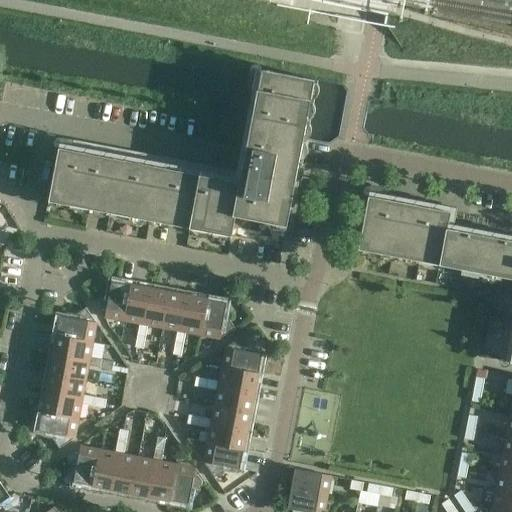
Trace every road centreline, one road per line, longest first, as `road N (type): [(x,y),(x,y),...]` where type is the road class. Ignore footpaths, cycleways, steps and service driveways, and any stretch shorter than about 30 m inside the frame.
road 1 (residential): [(310,279),(343,155),(511,186)]
road 2 (residential): [(40,228),(30,208),(45,122),(214,154)]
road 3 (residential): [(40,228),(310,279)]
road 4 (residential): [(268,511),(310,279)]
road 5 (residential): [(0,415),(40,228)]
road 6 (residential): [(134,511),(32,488),(0,433)]
